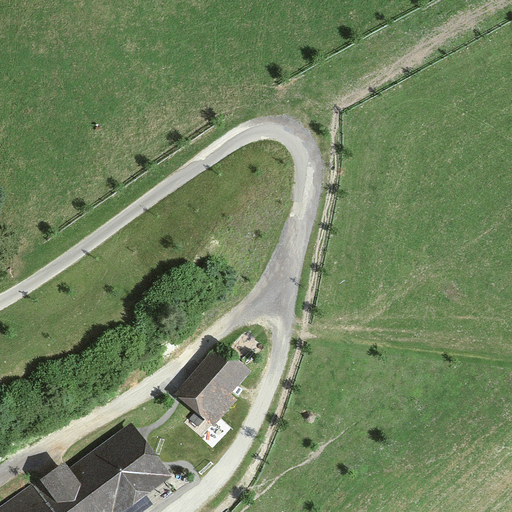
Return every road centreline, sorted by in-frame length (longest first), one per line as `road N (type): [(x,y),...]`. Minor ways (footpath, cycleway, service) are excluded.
road 1 (track): [(285,326),(308,168),(300,143),(270,127),(221,149),(0,298)]
road 2 (track): [(177,511),(243,445),(285,326)]
